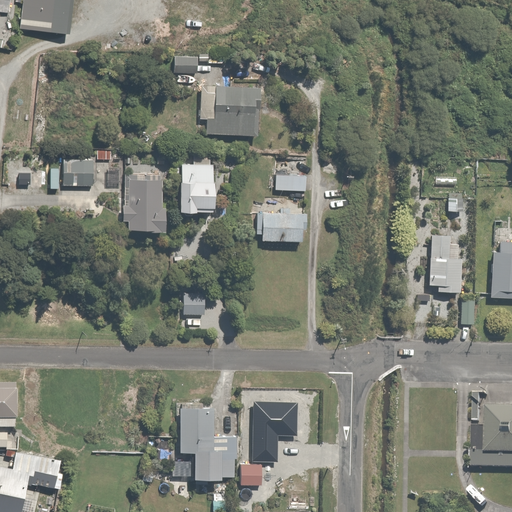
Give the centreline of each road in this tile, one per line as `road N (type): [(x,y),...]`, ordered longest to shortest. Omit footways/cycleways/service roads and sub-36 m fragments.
road 1 (residential): [(0,353),(354,359)]
road 2 (residential): [(354,359),(511,360)]
road 3 (residential): [(353,511),(354,359)]
